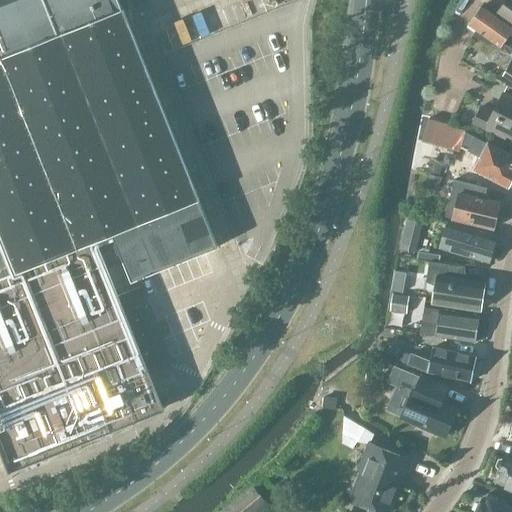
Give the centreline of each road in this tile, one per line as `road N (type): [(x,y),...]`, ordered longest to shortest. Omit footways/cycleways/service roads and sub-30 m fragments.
road 1 (tertiary): [(85,511),(182,441),(268,337),(325,216),(352,112),(366,0)]
road 2 (unknown): [(136,0),(236,264),(249,274)]
road 3 (residential): [(434,511),(481,429),(511,245)]
